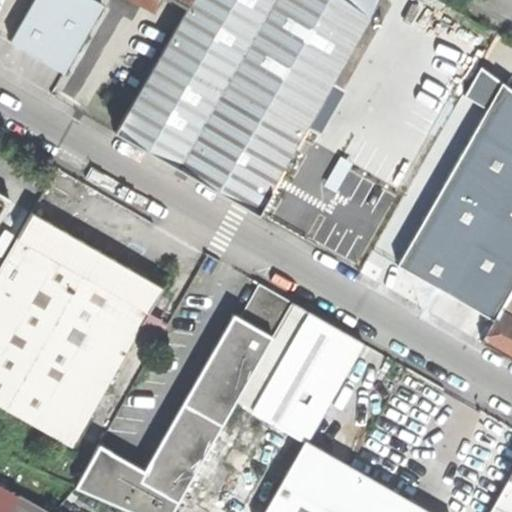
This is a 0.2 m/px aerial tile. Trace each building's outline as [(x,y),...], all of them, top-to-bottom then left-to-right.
[(14,0),(0,0),(0,5),(9,11),(14,0)] [(179,0),(186,4),(113,129),(183,169),(252,209),(364,15),(343,0),(179,0)] [(511,287),(511,87),(481,65),(463,94),(484,107),(395,262),(494,319),(511,287)] [(333,75),(351,169),(370,165),(369,160),(386,157),(382,140),(386,139),(380,108),(364,112),(356,71),(333,75)] [(41,215),(30,209),(13,241),(0,262),(0,406),(67,445),(100,390),(137,327),(143,316),(146,311),(150,304),(155,296),(162,285),(147,277),(127,265),(114,258),(96,247),(93,245),(80,238),(73,234),(71,233),(64,228),(41,215)] [(88,455),(13,447),(10,455),(142,511),(166,511),(232,398),(302,440),(360,340),(332,324),(288,299),(277,292),(262,284),(244,319),(236,315),(216,350),(213,348),(142,470),(107,451),(107,448),(97,442),(88,455)] [(511,287),(494,319),(481,340),(511,357),(511,287)] [(166,322),(146,311),(143,316),(137,327),(156,339),(166,322)] [(511,511),(511,465),(485,511),(511,511)] [(49,511),(51,510),(18,492),(6,511),(49,511)]
